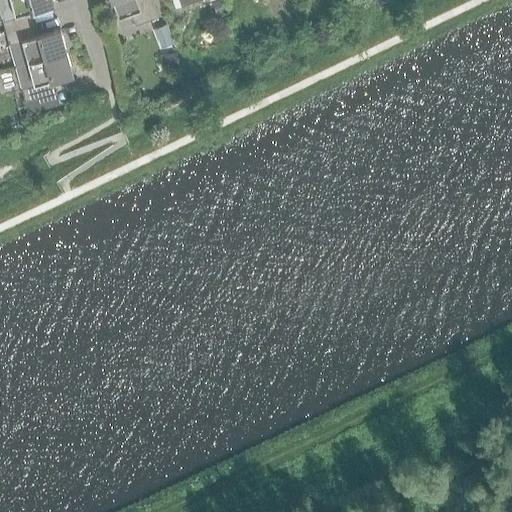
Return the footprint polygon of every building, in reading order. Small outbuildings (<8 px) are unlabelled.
[(2,19),(5,32),(35,23),(32,11),(53,5),(51,0),(0,0),(0,11),(2,19)] [(111,0),(118,18),(130,13),(135,26),(158,17),(151,0),(111,0)] [(216,15),(228,10),(223,0),(218,0),(212,3),(216,15)] [(12,54),(15,66),(66,52),(59,30),(38,35),(35,23),(5,32),(11,54),(12,54)] [(15,66),(22,88),(21,89),(24,101),(55,93),(51,81),(72,75),(66,52),(15,66)] [(177,53),(160,56),(162,68),(178,66),(177,53)]
